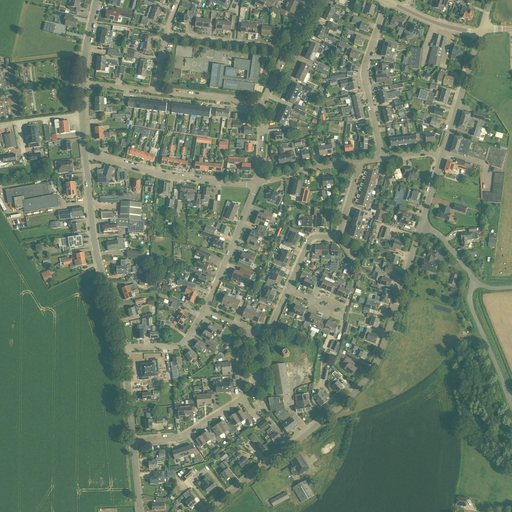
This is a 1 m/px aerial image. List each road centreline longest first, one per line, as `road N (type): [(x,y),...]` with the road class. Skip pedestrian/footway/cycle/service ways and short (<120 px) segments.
road 1 (tertiary): [(206,511),(360,388),(378,357),(420,226)]
road 2 (residential): [(123,349),(100,270),(85,154)]
road 3 (residential): [(133,443),(175,439),(243,398),(240,356),(252,332)]
road 4 (residential): [(85,154),(180,179),(257,184)]
road 5 (residential): [(382,158),(363,72),(386,1)]
road 6 (residential): [(203,312),(257,184)]
road 7 (unclassified): [(511,410),(473,314),(475,281)]
road 8 (residential): [(288,50),(165,35)]
road 9 (tertiary): [(442,151),(481,34)]
